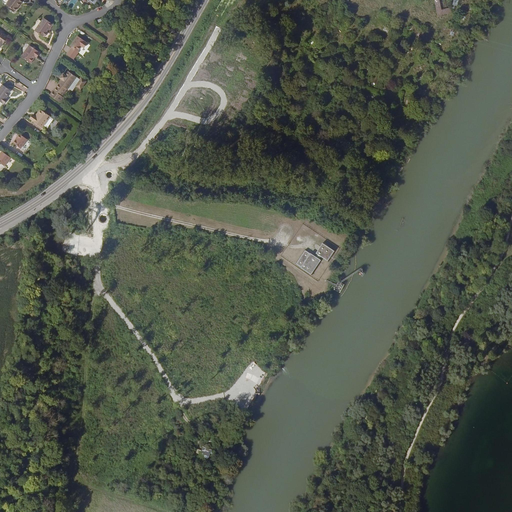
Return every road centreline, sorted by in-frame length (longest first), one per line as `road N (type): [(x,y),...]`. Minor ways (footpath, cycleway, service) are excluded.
road 1 (track): [(101,202),(65,511)]
road 2 (secondary): [(49,194),(133,111),(200,0)]
road 3 (track): [(101,202),(301,247)]
road 4 (residential): [(0,133),(38,84),(68,22),(115,0)]
